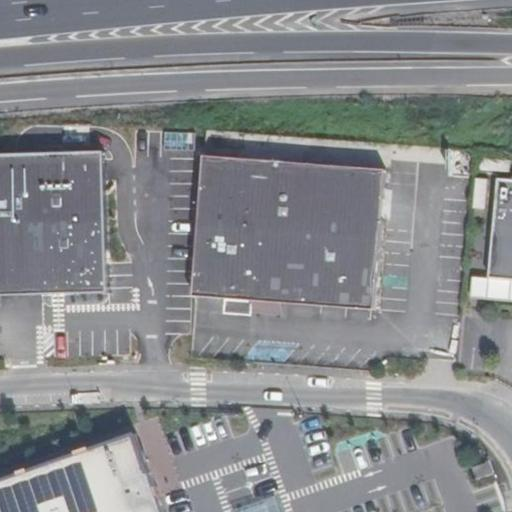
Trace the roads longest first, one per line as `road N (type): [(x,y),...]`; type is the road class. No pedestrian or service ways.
road 1 (residential): [(511,438),(477,410),(372,395),(198,386),(0,390)]
road 2 (trunk): [(0,56),(306,40),(511,43)]
road 3 (trunk): [(0,91),(511,74)]
road 4 (trunk): [(0,13),(133,0)]
